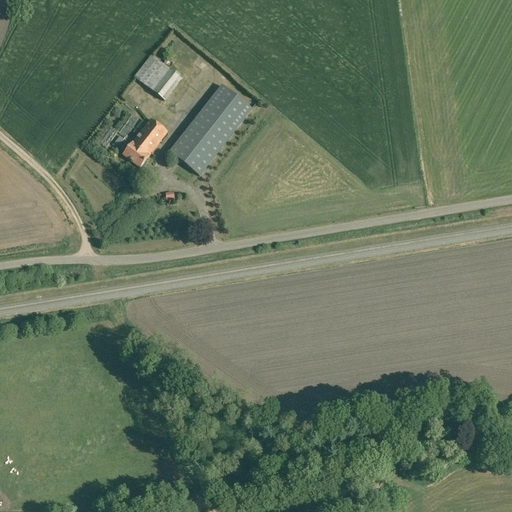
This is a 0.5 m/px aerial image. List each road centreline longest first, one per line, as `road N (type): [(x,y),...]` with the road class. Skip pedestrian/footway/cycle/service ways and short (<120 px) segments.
road 1 (unclassified): [(0,265),(168,257),(511,200)]
road 2 (track): [(111,302),(205,505),(164,511)]
road 3 (track): [(378,476),(205,505),(209,511)]
road 4 (track): [(92,259),(70,204),(0,135)]
